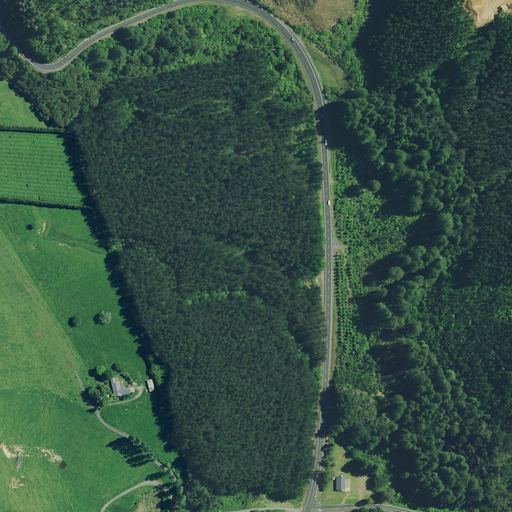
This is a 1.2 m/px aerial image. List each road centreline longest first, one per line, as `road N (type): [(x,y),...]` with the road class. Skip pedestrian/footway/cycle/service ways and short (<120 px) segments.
road 1 (primary): [(308,509),(326,370),(319,100),(280,26),(233,0)]
road 2 (primary): [(189,0),(101,34),(49,68),(29,57),(0,9)]
